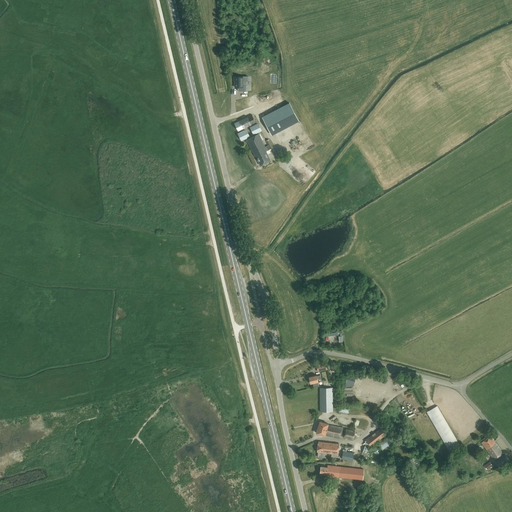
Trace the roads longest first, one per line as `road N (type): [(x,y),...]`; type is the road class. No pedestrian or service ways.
road 1 (primary): [(247,325),(170,0)]
road 2 (unclassified): [(250,260),(184,0)]
road 3 (primary): [(292,511),(247,325)]
road 4 (unclassified): [(457,386),(316,351),(278,364)]
road 5 (unclassified): [(305,511),(279,381)]
